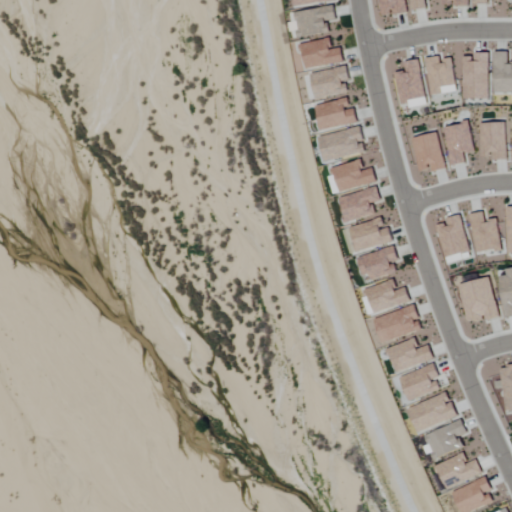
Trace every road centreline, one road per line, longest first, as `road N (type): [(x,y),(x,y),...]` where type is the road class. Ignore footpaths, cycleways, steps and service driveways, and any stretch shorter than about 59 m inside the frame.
road 1 (residential): [(511,488),(465,406),(412,263),(349,0)]
road 2 (residential): [(511,28),(359,45)]
